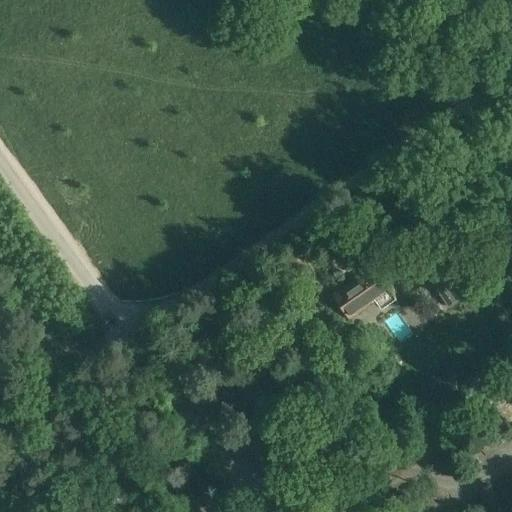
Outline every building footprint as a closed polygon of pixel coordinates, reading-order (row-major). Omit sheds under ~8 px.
[(461,300),(463,298),(450,280),(457,275),(450,265),(443,270),(436,259),(422,268),(436,289),(435,290),(448,309),(461,300)] [(350,284),(333,296),(350,320),(376,301),(382,309),(394,300),(375,272),(352,287),(350,284)] [(329,323),(321,328),(332,344),(340,338),(329,323)] [(490,428),(484,433),(496,448),(502,443),(490,428)] [(474,442),(467,447),(479,461),(485,456),(474,442)]
